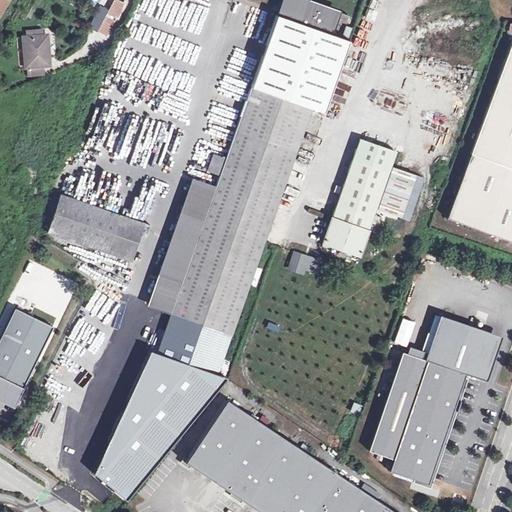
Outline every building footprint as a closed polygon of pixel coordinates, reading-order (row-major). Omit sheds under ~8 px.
[(118,0),(114,0),(108,11),(117,15),(124,4),(118,0)] [(215,185),(180,281),(169,310),(230,333),(251,276),(257,279),(261,266),(255,264),(313,106),(324,110),(351,39),(333,32),(341,10),(313,0),(294,0),(288,17),(278,13),(226,156),(214,152),(208,168),(220,172),(215,185)] [(117,15),(108,11),(103,21),(111,25),(117,15)] [(47,29),(41,29),(26,29),(22,29),(21,60),(25,60),(25,68),(41,68),(41,60),(47,60),(47,29)] [(511,39),(470,151),(446,215),(511,239),(511,39)] [(223,153),(227,141),(216,137),(211,149),(223,153)] [(334,244),(333,248),(345,253),(347,249),(358,253),(368,225),(377,229),(382,217),(372,214),(396,150),(360,137),(322,240),(334,244)] [(415,174),(393,166),(377,208),(399,216),(415,174)] [(153,304),(169,310),(180,281),(215,185),(199,179),(153,304)] [(60,195),(47,231),(128,260),(141,224),(60,195)] [(291,263),(301,266),(305,254),(295,251),(291,263)] [(21,298),(19,303),(32,309),(34,304),(21,298)] [(0,338),(0,397),(14,404),(52,326),(15,308),(0,338)] [(390,468),(428,480),(431,472),(430,472),(428,471),(439,440),(441,440),(444,433),(441,432),(451,404),(453,405),(456,406),(460,397),(457,396),(466,370),(429,358),(402,349),(368,447),(394,456),(390,468)] [(399,511),(228,398),(189,457),(264,511),(399,511)] [(351,412),(358,414),(361,406),(354,403),(351,412)] [(444,433),(453,405),(451,404),(441,432),(444,433)] [(430,472),(441,440),(439,440),(428,471),(430,472)]
